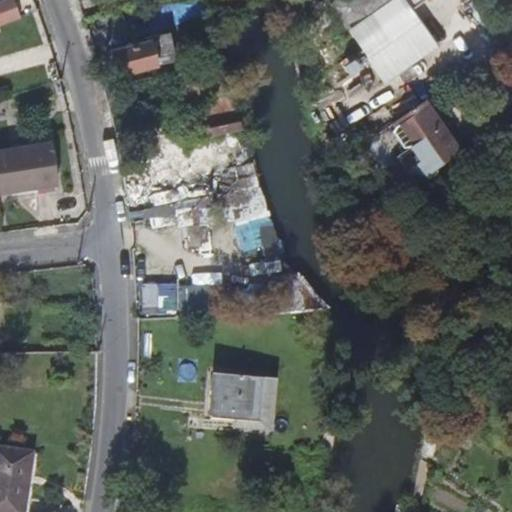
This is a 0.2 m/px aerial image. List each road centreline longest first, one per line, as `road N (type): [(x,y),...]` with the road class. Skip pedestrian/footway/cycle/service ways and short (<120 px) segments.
road 1 (residential): [(109,236),(116,353),(100,511)]
road 2 (residential): [(52,0),(67,35),(109,236)]
